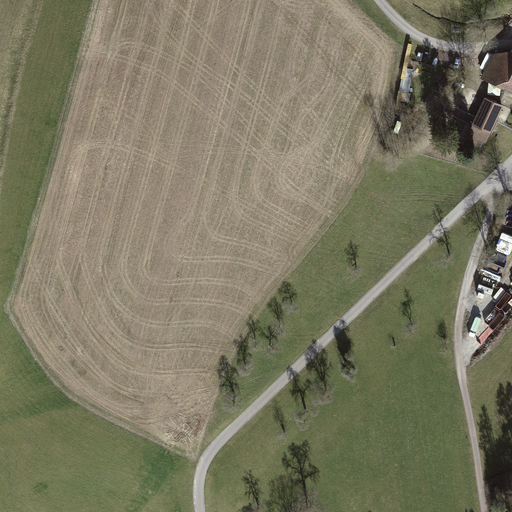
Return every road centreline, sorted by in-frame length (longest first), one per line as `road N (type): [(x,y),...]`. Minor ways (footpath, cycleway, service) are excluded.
road 1 (residential): [(511,163),(224,437),(202,468),(201,511)]
road 2 (track): [(485,511),(459,330),(490,184)]
road 3 (unclassified): [(380,0),(399,23),(448,47),(511,45)]
